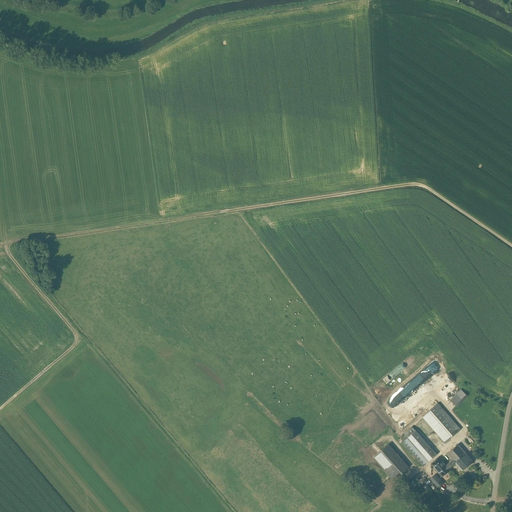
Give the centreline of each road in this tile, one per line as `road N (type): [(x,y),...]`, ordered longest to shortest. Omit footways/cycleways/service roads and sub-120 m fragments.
road 1 (track): [(511,246),(419,184),(0,243)]
road 2 (track): [(0,408),(76,337),(11,257),(8,242)]
